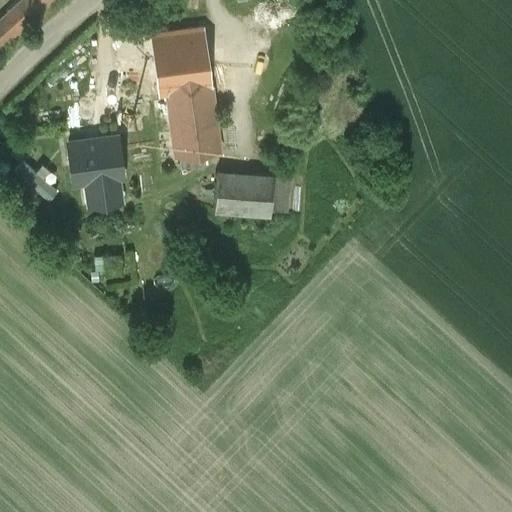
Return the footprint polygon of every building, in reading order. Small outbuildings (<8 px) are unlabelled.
[(20,0),(0,19),(0,31),(8,40),(39,12),(28,0),(20,0)] [(28,0),(39,12),(51,0),(28,0)] [(203,28),(117,40),(125,98),(164,92),(211,86),(203,28)] [(211,86),(164,92),(165,100),(152,101),(160,159),(203,153),(220,151),(211,86)] [(116,135),(84,140),(85,142),(71,143),(70,141),(68,142),(73,182),(95,179),(98,202),(120,199),(117,176),(122,176),(116,135)] [(203,153),(160,159),(161,170),(205,164),(203,153)] [(273,175),(217,171),(214,209),(270,213),(273,175)]
